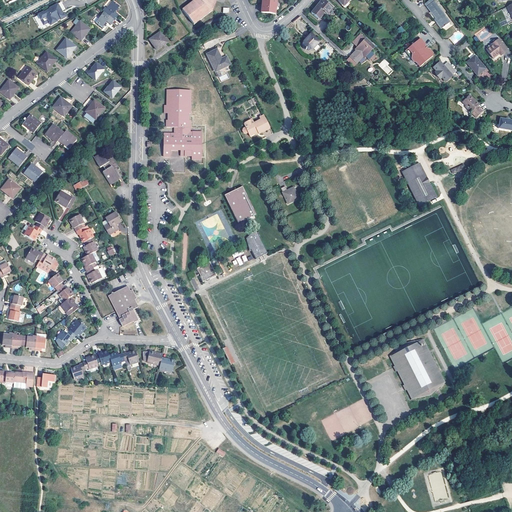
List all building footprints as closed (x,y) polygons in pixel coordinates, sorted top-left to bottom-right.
[(109,14),(116,20),(120,14),(117,12),(121,6),(114,0),(108,7),(106,6),(103,10),(109,14)] [(196,0),(194,2),(194,0),(189,4),(189,6),(187,7),(185,7),(182,9),(194,24),(197,22),(197,20),(199,19),(200,19),(205,16),(205,14),(207,12),(209,13),(213,10),(214,6),(213,6),(214,3),(215,4),(217,1),(215,0),(196,0)] [(263,0),(261,14),(275,15),(276,8),(276,2),(263,0)] [(322,0),(315,9),(311,13),(318,20),(324,13),(327,15),(333,8),(323,0),(322,0)] [(446,26),(449,24),(446,20),(447,19),(432,0),(430,0),(424,5),(438,23),(436,24),(441,30),(444,27),(445,28),(447,26),(446,26)] [(66,9),(62,2),(50,9),(45,12),(39,15),(44,25),(50,22),(51,25),(58,22),(57,21),(61,19),(62,20),(67,17),(65,13),(64,14),(63,14),(61,11),(62,11),(66,9)] [(511,4),(500,10),(507,24),(511,21),(511,4)] [(116,20),(109,14),(106,17),(103,14),(97,22),(104,28),(109,22),(112,25),(116,20)] [(80,21),(72,32),(82,40),(90,28),(80,21)] [(160,31),(148,40),(149,41),(157,52),(169,43),(160,31)] [(320,41),(311,33),(304,41),(304,43),(304,45),(304,47),(305,48),(307,50),(308,50),(310,50),(312,49),(313,48),(320,41)] [(373,47),(360,35),(353,42),(357,45),(355,46),(356,47),(354,50),(355,50),(355,51),(349,57),(355,63),(357,61),(361,57),(363,58),(370,50),(373,47)] [(72,49),(73,50),(76,46),(67,38),(58,50),(67,57),(71,53),(70,52),(72,49)] [(420,39),(408,50),(412,55),(412,60),(414,63),(416,63),(420,68),(433,57),(433,54),(430,50),(428,50),(425,47),(425,45),(420,39)] [(493,60),(500,55),(502,53),(503,55),(508,51),(499,40),(492,44),(493,46),(486,51),(493,60)] [(214,50),(205,55),(213,72),(228,65),(224,57),(219,60),(214,50)] [(376,56),(370,50),(363,58),(361,57),(357,61),(360,64),(366,60),(364,59),(365,57),(367,59),(369,58),(371,61),(376,56)] [(47,53),(38,64),(48,71),(56,61),(47,53)] [(485,70),(475,57),(467,64),(477,77),(485,70)] [(394,71),(388,65),(389,63),(384,59),(378,65),(389,76),(394,71)] [(96,63),(88,74),(95,79),(104,69),(96,63)] [(457,73),(448,63),(444,67),(441,63),(434,69),(437,72),(436,73),(437,77),(441,80),(442,79),(445,82),(457,73)] [(37,74),(27,67),(18,78),(28,85),(37,74)] [(15,91),(16,92),(19,88),(9,80),(0,91),(9,99),(13,95),(12,94),(15,91)] [(121,87),(113,80),(105,91),(112,97),(121,87)] [(163,158),(170,158),(171,151),(181,151),(185,151),(185,154),(192,154),(192,157),(192,161),(202,161),(202,132),(191,132),(191,128),(191,121),(189,121),(190,117),(188,117),(188,114),(190,114),(191,114),(191,91),(167,90),(166,106),(166,113),(168,113),(170,113),(170,117),(168,117),(168,121),(167,121),(167,128),(174,128),(174,132),(174,134),(164,133),(163,158)] [(471,95),(463,102),(467,106),(470,109),(468,110),(477,119),(483,112),(479,108),(478,107),(480,105),(471,95)] [(53,107),(64,115),(72,106),(68,103),(67,104),(64,101),(64,100),(61,97),(53,107)] [(89,107),(86,111),(87,112),(84,116),(92,123),(105,108),(95,100),(92,104),(93,105),(90,108),(89,107)] [(41,123),(30,114),(22,124),(33,132),(41,123)] [(249,137),(254,135),(257,133),(258,135),(266,131),(265,130),(269,128),(263,117),(259,119),(260,121),(253,125),(252,122),(250,121),(244,124),(243,126),(245,129),(243,130),(242,132),(243,135),(245,135),(248,134),(249,137)] [(511,120),(509,120),(505,120),(500,119),(498,129),(511,132),(511,120)] [(45,133),(56,142),(58,139),(64,132),(53,124),(45,133)] [(64,132),(58,139),(69,148),(77,138),(66,130),(64,132)] [(0,138),(0,154),(1,155),(9,145),(0,138)] [(16,148),(8,158),(19,166),(27,157),(16,148)] [(106,170),(103,172),(111,185),(120,179),(114,170),(116,169),(119,167),(113,157),(108,160),(103,152),(94,157),(100,168),(103,166),(106,170)] [(450,171),(453,175),(466,168),(463,163),(450,171)] [(32,164),(24,174),(35,182),(43,172),(32,164)] [(416,165),(400,174),(417,207),(433,199),(416,165)] [(1,189),(12,198),(20,188),(9,180),(1,189)] [(86,185),(83,180),(78,183),(81,188),(86,185)] [(242,188),(224,197),(238,224),(256,216),(242,188)] [(285,188),(280,190),(288,205),(299,199),(293,190),(287,192),(285,188)] [(71,199),(60,192),(55,201),(70,209),(76,198),(73,197),(71,199)] [(115,224),(119,221),(115,213),(105,219),(108,224),(103,227),(109,236),(118,230),(116,226),(115,224)] [(36,227),(43,231),(50,219),(41,214),(36,222),(38,223),(36,227)] [(76,232),(83,229),(81,225),(83,224),(78,216),(70,220),(73,225),(76,232)] [(30,227),(26,236),(34,240),(37,235),(38,233),(41,234),(43,231),(36,227),(34,230),(30,227)] [(83,229),(76,232),(78,235),(80,234),(81,237),(84,243),(92,239),(93,238),(88,230),(85,232),(83,229)] [(256,260),(267,254),(259,237),(260,237),(259,234),(257,234),(255,230),(251,235),(251,237),(247,241),(247,242),(246,242),(247,243),(247,244),(248,245),(249,245),(249,244),(253,250),(252,251),(256,260)] [(91,255),(98,251),(92,239),(84,243),(86,246),(84,247),(86,250),(89,256),(91,255)] [(41,252),(40,254),(32,249),(27,257),(35,262),(37,259),(41,261),(44,254),(41,252)] [(43,265),(51,269),(55,272),(59,266),(57,262),(56,262),(56,261),(50,257),(44,254),(41,261),(44,263),(43,265)] [(89,256),(82,259),(85,265),(86,267),(85,268),(86,272),(93,268),(92,265),(95,263),(91,255),(89,256)] [(210,261),(195,269),(202,284),(217,276),(210,261)] [(0,277),(1,279),(6,277),(6,276),(11,273),(7,264),(0,267),(0,277)] [(51,269),(43,265),(40,268),(49,273),(51,269)] [(93,268),(86,272),(92,284),(106,277),(101,269),(95,272),(93,268)] [(50,281),(58,291),(64,286),(62,283),(63,282),(62,280),(58,275),(50,281)] [(58,291),(66,302),(70,299),(74,296),(70,291),(68,288),(67,289),(64,286),(58,291)] [(120,320),(123,326),(134,321),(138,319),(134,310),(133,309),(134,308),(135,307),(136,309),(139,307),(135,300),(134,298),(130,291),(128,286),(114,293),(113,296),(112,295),(109,296),(118,313),(123,311),(124,313),(125,315),(123,316),(124,319),(121,320),(120,320)] [(15,297),(13,302),(12,306),(11,305),(10,309),(20,311),(21,307),(22,307),(24,299),(15,297)] [(71,315),(80,308),(78,304),(76,306),(75,304),(70,299),(66,302),(62,305),(68,312),(71,315)] [(42,303),(36,308),(39,313),(46,308),(42,303)] [(10,309),(9,312),(11,313),(10,316),(9,321),(18,323),(20,315),(19,315),(20,311),(10,309)] [(79,321),(70,331),(76,336),(78,337),(86,327),(79,321)] [(74,338),(76,336),(70,331),(68,334),(65,331),(59,338),(66,344),(72,337),(74,338)] [(12,350),(13,336),(9,335),(9,337),(3,336),(2,347),(7,348),(7,349),(12,350)] [(37,338),(36,352),(40,352),(40,351),(45,351),(46,340),(46,336),(37,335),(37,338)] [(17,336),(13,336),(12,350),(16,350),(16,348),(21,349),(21,348),(23,338),(17,337),(17,336)] [(31,351),(36,352),(37,338),(33,337),(33,339),(23,338),(21,348),(27,348),(27,349),(31,350),(31,351)] [(395,366),(397,372),(404,385),(407,391),(411,400),(430,396),(444,384),(422,341),(404,344),(390,357),(395,366)] [(225,347),(222,348),(230,365),(233,363),(225,347)] [(127,352),(123,353),(126,361),(128,366),(132,365),(131,363),(140,360),(137,351),(130,353),(128,354),(127,352)] [(101,354),(96,356),(99,363),(102,362),(103,364),(112,361),(110,356),(109,352),(101,354)] [(145,361),(161,364),(163,358),(164,354),(150,352),(144,352),(145,361)] [(112,361),(115,370),(124,367),(122,362),(126,361),(123,353),(120,354),(119,353),(115,354),(110,356),(112,361)] [(88,361),(84,362),(84,363),(86,369),(90,367),(90,369),(99,365),(99,363),(96,356),(87,359),(88,361)] [(161,364),(161,368),(173,371),(176,361),(163,358),(161,364)] [(83,371),(86,370),(86,369),(84,363),(80,364),(81,366),(79,367),(72,370),(75,378),(84,375),(83,371)] [(7,373),(3,372),(3,374),(0,373),(0,384),(2,384),(2,382),(6,383),(6,384),(15,385),(16,375),(11,374),(7,374),(7,373)] [(22,374),(21,374),(16,374),(16,375),(15,385),(15,388),(27,389),(27,387),(34,388),(35,374),(25,373),(24,374),(22,374)] [(44,379),(39,378),(38,388),(49,389),(49,382),(56,383),(57,376),(46,375),(44,375),(44,379)] [(434,501),(447,498),(443,476),(430,479),(434,501)]
